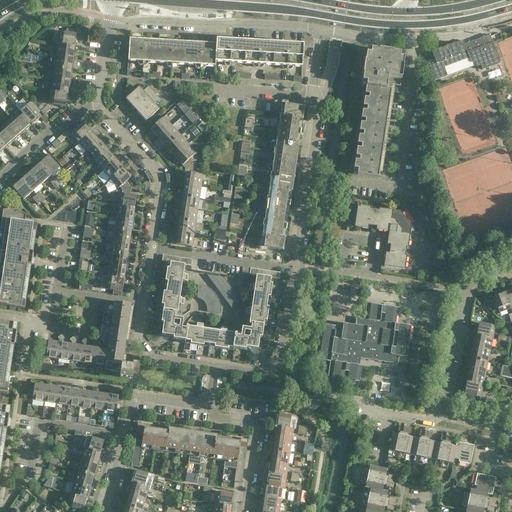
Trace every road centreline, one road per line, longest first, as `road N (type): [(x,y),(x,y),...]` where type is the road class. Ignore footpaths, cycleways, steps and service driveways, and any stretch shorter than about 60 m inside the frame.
road 1 (tertiary): [(153,0),(384,24),(511,7)]
road 2 (residential): [(109,17),(320,28)]
road 3 (residential): [(352,181),(397,187),(414,37)]
road 4 (residential): [(124,433),(37,422),(31,468),(0,511)]
road 5 (residential): [(442,411),(468,282),(511,263)]
road 6 (residential): [(295,267),(315,96)]
road 7 (residential): [(151,248),(163,183),(97,103)]
road 8 (residential): [(295,267),(279,359),(262,372),(215,365)]
road 9 (residential): [(295,267),(151,248)]
road 10 (residential): [(239,511),(255,423),(217,418),(208,407)]
road 11 (residential): [(0,174),(41,135),(56,134),(97,103)]
